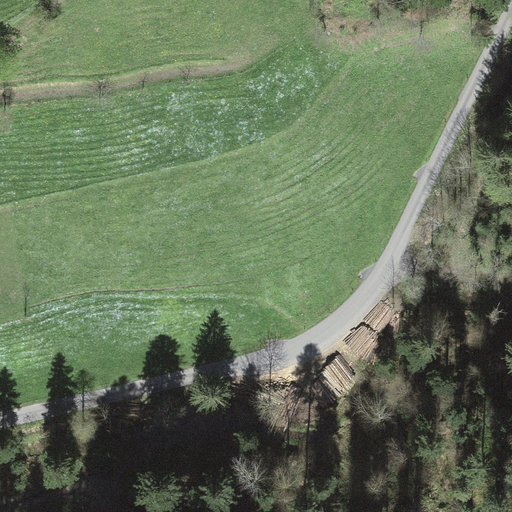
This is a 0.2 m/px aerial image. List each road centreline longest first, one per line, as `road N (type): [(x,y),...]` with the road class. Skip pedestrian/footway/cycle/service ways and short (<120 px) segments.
road 1 (track): [(0,421),(305,348),(391,274),(425,169),(511,0)]
road 2 (track): [(236,70),(0,99)]
road 3 (track): [(105,511),(102,495),(86,486),(0,507)]
